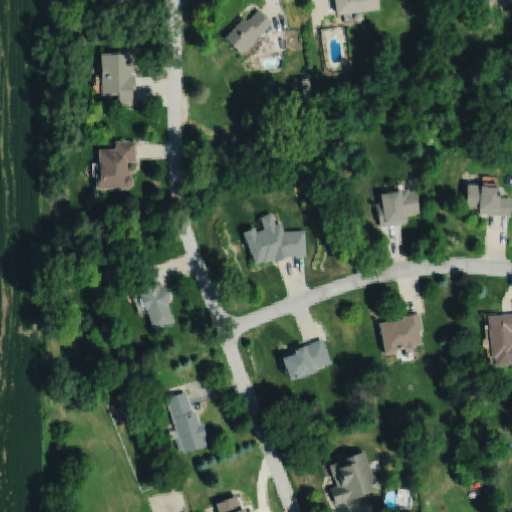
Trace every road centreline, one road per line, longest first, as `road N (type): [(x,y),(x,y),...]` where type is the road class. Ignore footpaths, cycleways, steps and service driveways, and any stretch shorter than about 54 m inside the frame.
road 1 (residential): [(175,0),(181,210),(294,511)]
road 2 (residential): [(225,331),(384,273),(446,265),(511,269)]
